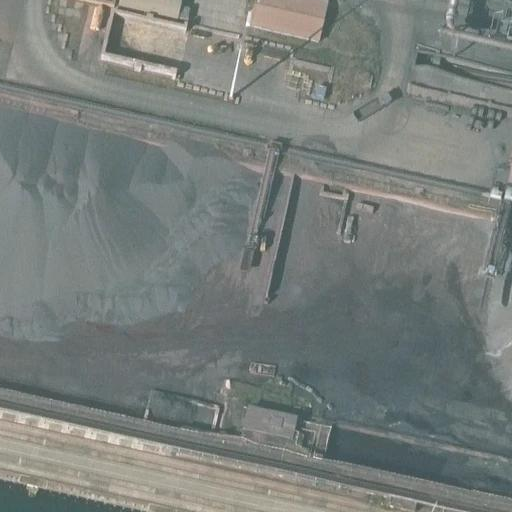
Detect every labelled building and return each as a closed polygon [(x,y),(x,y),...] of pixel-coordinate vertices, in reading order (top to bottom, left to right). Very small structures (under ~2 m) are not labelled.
[(118,0),(116,9),(136,14),(176,23),(176,21),(180,6),(180,0),(118,0)] [(254,0),(251,14),(248,28),(317,43),(319,36),(321,28),(322,21),(324,13),(326,5),(304,0),(254,0)] [(288,420),(246,411),(240,443),(180,429),(179,435),(179,436),(176,452),(171,451),(171,452),(175,453),(175,456),(315,487),(315,485),(319,485),(320,484),(315,483),(321,460),(303,456),(304,452),(293,450),(292,454),(286,453),(282,446),(288,420)] [(411,511),(417,488),(352,474),(349,491),(348,491),(348,492),(349,492),(349,491),(387,500),(385,508),(404,511),(411,511)] [(48,489),(21,483),(20,487),(28,489),(29,492),(36,494),(39,491),(48,493),(48,489)]
